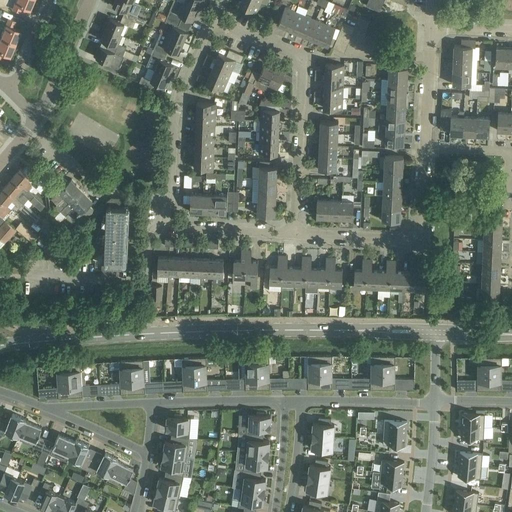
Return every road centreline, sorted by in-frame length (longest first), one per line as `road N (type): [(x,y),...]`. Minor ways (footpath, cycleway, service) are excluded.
road 1 (tertiary): [(0,345),(207,331),(436,333)]
road 2 (residential): [(294,234),(302,61),(210,20)]
road 3 (residential): [(294,234),(418,239),(425,148)]
road 4 (residential): [(167,222),(176,107),(210,20)]
road 5 (residential): [(25,275),(145,281),(147,234),(167,222)]
road 6 (residential): [(301,400),(436,403)]
road 7 (residential): [(152,402),(284,400)]
road 8 (residential): [(167,222),(177,230),(294,234)]
road 9 (residential): [(40,114),(88,0)]
road 10 (residential): [(425,148),(432,28)]
